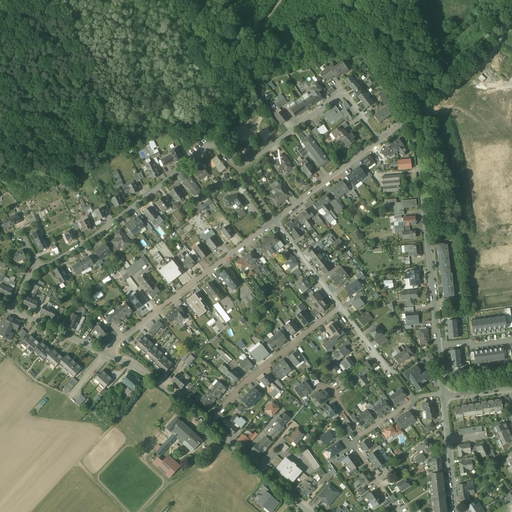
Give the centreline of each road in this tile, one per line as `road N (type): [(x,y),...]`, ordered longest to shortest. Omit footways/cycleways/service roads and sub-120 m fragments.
road 1 (unclassified): [(379,139),(338,95),(244,165),(213,143),(39,268)]
road 2 (unclassified): [(415,112),(439,345)]
road 3 (residential): [(107,355),(275,220)]
road 4 (track): [(133,9),(157,11),(199,60),(240,63),(277,0)]
road 5 (residential): [(340,309),(243,385),(210,424)]
road 6 (unclassified): [(511,11),(483,61),(415,112)]
road 7 (unclassified): [(310,511),(210,424)]
road 8 (residential): [(275,220),(379,139)]
road 9 (track): [(362,0),(407,117)]
road 10 (unclassified): [(210,424),(107,355)]
